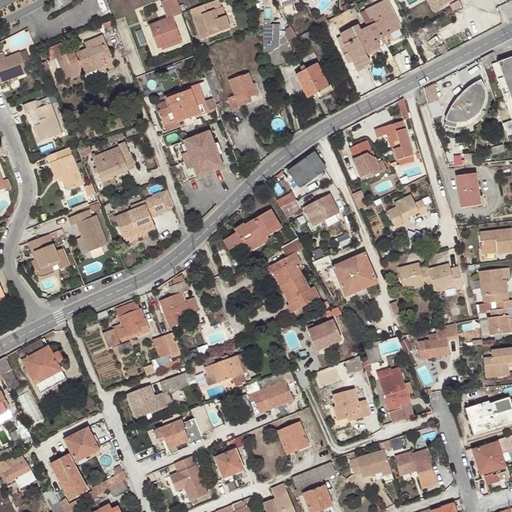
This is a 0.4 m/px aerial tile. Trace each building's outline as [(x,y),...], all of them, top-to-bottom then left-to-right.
[(185,16),(178,0),(169,0),(164,2),(170,20),(149,28),(158,51),(181,43),(173,20),(185,16)] [(212,37),(231,29),(227,17),(223,18),(219,19),(216,10),(220,9),(223,8),(220,0),(218,0),(194,9),(197,18),(194,19),(202,37),(211,34),(212,37)] [(428,0),(434,11),(454,0),(428,0)] [(367,10),(373,25),(380,38),(401,28),(387,1),(367,10)] [(255,14),(255,30),(264,27),(264,25),(264,14),(255,14)] [(264,27),(263,56),(268,54),(279,48),(279,25),(264,25),(264,27)] [(358,25),(341,34),(345,44),(344,44),(357,70),(370,64),(366,55),(380,47),(377,40),(380,38),(373,25),(361,31),(358,25)] [(58,59),(67,79),(83,72),(84,74),(97,68),(98,70),(107,65),(105,60),(102,53),(105,51),(104,48),(108,46),(104,35),(85,44),(88,49),(77,54),(75,51),(58,59)] [(61,42),(49,47),(52,56),(65,52),(61,42)] [(292,51),(290,42),(279,48),(268,54),(272,67),(285,63),(282,54),(292,51)] [(113,56),(108,46),(104,48),(105,51),(102,53),(105,60),(113,56)] [(0,83),(0,85),(30,73),(22,52),(5,58),(0,60),(0,83)] [(494,52),(481,59),(489,80),(498,77),(511,118),(511,121),(503,124),(508,136),(511,134),(511,57),(498,63),(494,52)] [(318,65),(310,69),(312,74),(321,70),(318,65)] [(83,72),(67,79),(69,83),(84,76),(85,77),(98,71),(98,70),(97,68),(84,74),(83,72)] [(312,74),(310,69),(297,75),(309,98),(320,93),(330,88),(321,70),(312,74)] [(244,101),(251,98),(258,96),(250,74),(230,81),(236,97),(230,99),(233,110),(245,106),(244,101)] [(445,121),(447,122),(449,123),(451,123),(453,124),(456,124),(458,124),(462,123),(466,123),(469,122),(473,120),(477,117),(480,114),(481,111),(484,107),(486,103),(486,98),(486,93),(485,89),(484,86),(482,81),(478,83),(471,86),(466,90),(461,95),(458,99),(454,104),(451,109),(449,113),(446,118),(445,121)] [(425,86),(428,100),(439,98),(436,84),(425,86)] [(160,111),(165,126),(177,121),(185,119),(187,118),(186,117),(189,117),(188,116),(196,114),(197,117),(197,119),(217,112),(216,109),(209,112),(200,87),(167,99),(167,101),(170,107),(160,111)] [(330,88),(320,93),(322,98),(332,92),(330,88)] [(157,105),(160,111),(170,107),(167,101),(157,105)] [(26,114),(32,112),(36,111),(41,125),(38,126),(35,128),(41,144),(62,136),(51,105),(39,109),(36,102),(23,106),(26,114)] [(36,111),(32,112),(38,126),(41,125),(36,111)] [(199,124),(197,119),(197,117),(196,114),(188,116),(189,117),(186,117),(187,118),(185,119),(188,128),(199,124)] [(167,132),(180,127),(177,121),(165,126),(167,132)] [(388,136),(392,147),(395,147),(396,152),(398,160),(414,156),(403,122),(375,131),(377,139),(388,136)] [(173,146),(187,183),(225,169),(220,156),(216,146),(211,132),(173,146)] [(362,178),(368,176),(373,173),(375,176),(386,171),(382,162),(377,164),(368,142),(350,149),(362,178)] [(120,148),(93,158),(102,181),(129,170),(124,158),(131,156),(126,143),(119,145),(120,148)] [(85,187),(70,149),(69,150),(47,157),(56,181),(63,178),(69,193),(85,187)] [(315,154),(290,172),(300,187),(307,182),(308,183),(319,175),(318,174),(326,168),(315,154)] [(415,162),(414,156),(398,160),(400,167),(415,162)] [(0,191),(7,189),(8,191),(12,190),(8,180),(4,181),(0,169),(0,191)] [(476,198),(480,198),(477,174),(458,177),(461,208),(477,206),(476,198)] [(355,192),(359,206),(367,204),(363,190),(355,192)] [(160,194),(167,211),(173,208),(167,192),(160,194)] [(116,218),(124,239),(138,233),(155,226),(152,219),(168,212),(167,211),(160,194),(153,197),(154,199),(145,203),(146,206),(130,213),(116,218)] [(331,195),(306,208),(314,225),(339,212),(331,195)] [(398,208),(388,212),(395,229),(405,224),(404,221),(419,213),(422,217),(429,213),(423,200),(416,204),(412,196),(395,204),(398,208)] [(297,201),(281,209),(287,218),(302,211),(297,201)] [(129,209),(130,213),(146,206),(145,203),(129,209)] [(76,226),(82,239),(88,255),(107,247),(96,217),(90,219),(87,210),(69,218),(72,227),(76,226)] [(237,233),(225,240),(231,249),(243,243),(241,240),(245,238),(251,246),(283,228),(272,211),(243,227),(243,225),(235,229),(237,233)] [(155,226),(138,233),(140,237),(157,231),(155,226)] [(511,229),(481,232),(483,250),(498,248),(498,252),(499,254),(511,252),(511,229)] [(53,233),(32,241),(36,252),(38,251),(41,258),(45,267),(61,261),(64,269),(73,265),(67,248),(60,251),(53,233)] [(88,255),(82,239),(77,241),(83,256),(88,255)] [(304,248),(299,239),(282,248),(287,258),(268,268),(272,274),(273,275),(275,273),(284,289),(305,279),(299,267),(301,265),(296,253),(304,248)] [(365,255),(329,270),(332,278),(338,276),(347,296),(377,283),(365,255)] [(313,263),(317,272),(333,265),(330,256),(313,263)] [(45,267),(41,258),(36,260),(39,268),(43,274),(52,272),(63,269),(61,261),(45,267)] [(433,287),(430,272),(422,274),(421,267),(420,263),(400,270),(405,290),(426,285),(426,288),(433,287)] [(427,265),(421,267),(422,274),(430,272),(429,270),(427,265)] [(430,272),(433,287),(435,291),(455,286),(457,291),(464,289),(460,273),(452,274),(451,269),(450,265),(429,270),(430,272)] [(497,303),(509,302),(508,294),(504,295),(502,282),(502,280),(510,279),(509,269),(480,273),(483,298),(488,297),(489,304),(497,303)] [(275,273),(273,275),(290,305),(292,304),(284,289),(275,273)] [(311,289),(305,279),(284,289),(292,304),(290,305),(288,306),(291,313),(320,299),(315,287),(311,289)] [(181,318),(185,317),(199,312),(194,298),(186,300),(184,293),(190,291),(187,282),(170,288),(174,296),(160,302),(170,328),(184,323),(181,318)] [(0,305),(9,302),(1,283),(0,283),(0,305)] [(399,326),(409,323),(392,284),(383,288),(399,326)] [(509,302),(497,303),(498,311),(492,312),(493,319),(489,319),(491,337),(511,334),(511,316),(508,317),(507,309),(511,308),(511,301),(509,302)] [(0,311),(11,307),(9,302),(0,305),(0,311)] [(141,309),(119,317),(122,324),(114,328),(119,341),(135,335),(137,337),(150,332),(141,309)] [(333,321),(310,331),(318,351),(341,341),(333,321)] [(418,342),(421,360),(451,356),(448,341),(459,339),(457,324),(436,328),(437,334),(429,335),(429,341),(418,342)] [(173,333),(163,337),(171,355),(172,359),(182,355),(173,333)] [(171,355),(163,337),(153,341),(161,359),(171,355)] [(57,363),(53,354),(44,339),(19,352),(41,394),(67,380),(57,363)] [(364,351),(368,364),(383,360),(379,346),(364,351)] [(511,362),(511,348),(484,352),(487,378),(510,375),(509,369),(509,363),(511,362)] [(58,352),(53,354),(57,363),(63,360),(58,352)] [(242,356),(206,369),(208,376),(206,377),(210,387),(233,378),(237,387),(247,383),(244,374),(248,372),(242,356)] [(363,371),(360,357),(346,362),(350,375),(363,371)] [(21,386),(6,358),(0,361),(0,371),(4,379),(10,392),(21,386)] [(175,367),(182,364),(179,358),(173,360),(175,367)] [(168,369),(175,367),(173,360),(166,363),(168,369)] [(145,369),(148,377),(156,374),(153,365),(145,369)] [(393,424),(406,419),(403,408),(401,404),(404,403),(409,401),(408,393),(414,392),(410,382),(404,384),(399,368),(392,371),(393,375),(379,379),(393,424)] [(195,381),(191,371),(161,382),(162,387),(167,385),(171,394),(182,389),(181,387),(195,381)] [(291,391),(283,372),(245,388),(251,403),(254,401),(264,427),(299,412),(291,391)] [(151,386),(128,395),(138,418),(173,404),(168,392),(155,396),(151,386)] [(333,395),(336,407),(340,420),(347,418),(353,417),(353,420),(371,416),(366,400),(358,402),(354,389),(333,395)] [(489,402),(469,408),(472,415),(468,416),(471,427),(474,426),(477,433),(511,422),(511,404),(510,400),(510,398),(490,404),(489,402)] [(203,404),(191,409),(200,433),(212,428),(203,404)] [(191,409),(180,413),(182,420),(156,430),(160,439),(164,437),(166,442),(170,450),(202,437),(200,433),(191,409)] [(299,423),(279,432),(288,454),(309,446),(299,423)] [(65,439),(74,457),(86,452),(89,456),(99,451),(88,429),(65,439)] [(497,441),(498,443),(500,451),(511,448),(509,437),(497,441)] [(473,451),(481,475),(485,473),(489,485),(499,481),(497,475),(506,472),(500,451),(498,443),(473,451)] [(236,449),(214,458),(225,484),(237,480),(235,474),(244,470),(236,449)] [(363,478),(381,472),(391,470),(385,450),(351,462),(354,472),(361,470),(363,478)] [(411,452),(396,457),(402,476),(418,471),(423,488),(438,483),(427,450),(412,454),(411,452)] [(20,452),(0,462),(0,466),(9,483),(20,477),(24,484),(35,478),(20,452)] [(86,452),(74,457),(76,462),(89,456),(86,452)] [(69,456),(52,465),(69,499),(87,490),(69,456)] [(194,456),(176,463),(180,473),(172,476),(178,491),(186,488),(192,502),(210,494),(194,456)] [(297,489),(322,480),(336,475),(331,463),(293,477),(297,489)] [(127,479),(124,470),(92,488),(93,492),(71,505),(67,499),(60,502),(63,507),(65,511),(70,511),(72,511),(83,505),(110,489),(124,481),(127,479)] [(295,489),(298,497),(304,495),(310,511),(324,511),(324,509),(331,506),(322,480),(297,489),(295,489)] [(128,489),(124,481),(110,489),(115,497),(128,489)] [(273,494),(286,489),(284,484),(271,489),(273,494)] [(295,511),(286,489),(273,494),(275,499),(264,504),(266,511),(295,511)] [(244,508),(241,502),(233,505),(236,511),(251,511),(249,506),(244,508)] [(452,503),(431,509),(432,511),(452,504),(452,503)]
